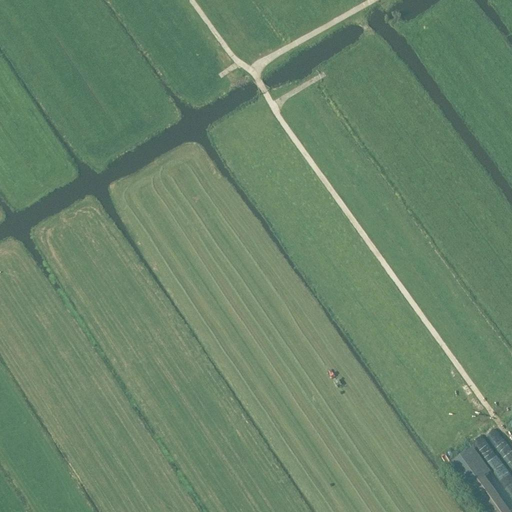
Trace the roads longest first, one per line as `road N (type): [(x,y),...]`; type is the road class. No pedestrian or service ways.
road 1 (track): [(511,439),(250,71)]
road 2 (track): [(187,0),(250,71),(374,0)]
